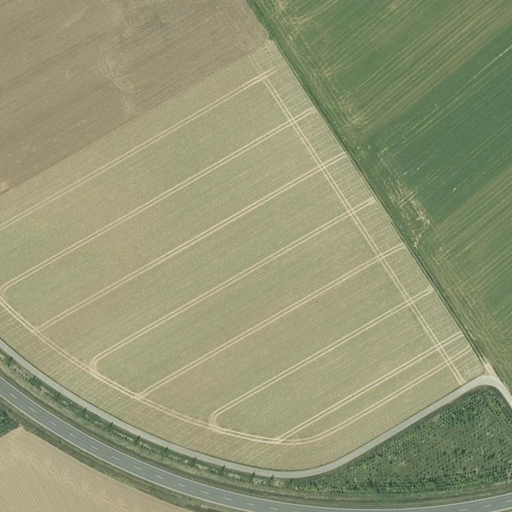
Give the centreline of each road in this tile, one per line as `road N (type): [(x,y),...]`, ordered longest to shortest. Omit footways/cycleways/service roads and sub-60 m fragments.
road 1 (track): [(0,344),(59,391),(137,431),(215,462),(284,476),(322,470),(473,383),(493,381),(511,402)]
road 2 (track): [(249,0),(493,381)]
road 3 (secondary): [(0,384),(118,458),(295,511)]
